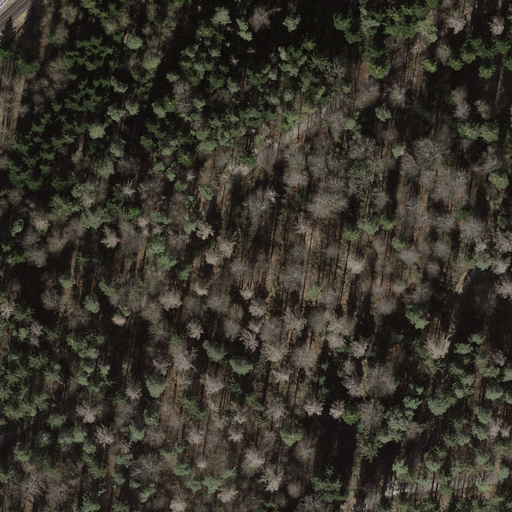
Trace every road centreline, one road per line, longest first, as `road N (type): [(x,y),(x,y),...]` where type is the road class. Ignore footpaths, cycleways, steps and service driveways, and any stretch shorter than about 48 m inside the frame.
road 1 (track): [(0,439),(97,365),(241,169),(502,0)]
road 2 (track): [(378,494),(435,420),(449,319),(490,257),(511,245)]
road 3 (track): [(141,0),(97,120),(63,170),(0,231)]
road 4 (track): [(378,494),(511,476)]
